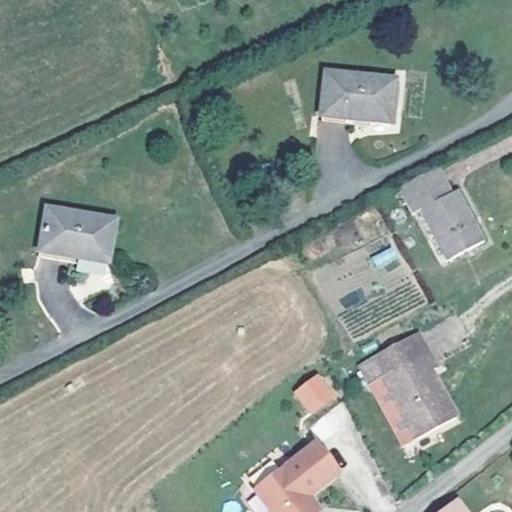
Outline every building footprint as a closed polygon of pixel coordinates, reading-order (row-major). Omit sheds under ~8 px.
[(301,67),(297,108),(343,113),(367,115),(371,74),(301,67)] [(343,113),(297,108),(295,117),(342,121),(343,113)] [(437,171),(399,191),(412,217),(422,213),(450,263),(486,245),(459,192),(451,196),(437,171)] [(67,176),(59,216),(109,226),(125,229),(133,190),(67,176)] [(107,234),(109,226),(59,216),(58,225),(107,234)] [(393,246),(371,257),(377,269),(399,258),(393,246)] [(438,407),(414,361),(419,358),(400,321),(352,346),(395,429),(438,407)] [(352,346),(339,353),(381,436),(395,429),(352,346)] [(291,393),(312,417),(338,394),(317,371),(291,393)] [(293,433),(233,480),(257,511),(281,511),(295,501),(284,487),(315,462),(293,433)]
